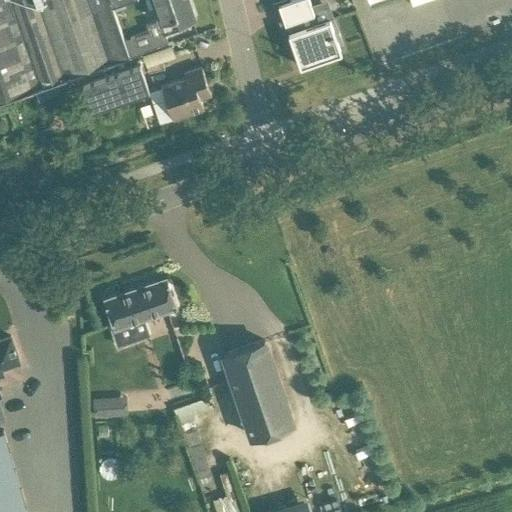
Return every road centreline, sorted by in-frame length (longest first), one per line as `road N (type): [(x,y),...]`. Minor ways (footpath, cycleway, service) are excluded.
road 1 (tertiary): [(0,255),(267,162)]
road 2 (tertiary): [(267,162),(511,77)]
road 3 (unclassified): [(267,162),(228,0)]
